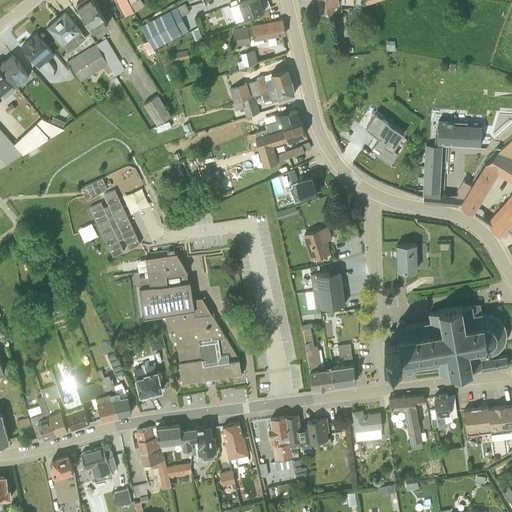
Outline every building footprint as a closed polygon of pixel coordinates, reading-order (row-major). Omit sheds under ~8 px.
[(109,20),(96,0),(76,0),(94,29),(109,20)] [(119,0),(125,12),(134,7),(133,6),(130,0),(119,0)] [(185,0),(181,0),(176,3),(142,21),(149,35),(143,39),(149,50),(154,47),(153,45),(187,27),(180,12),(189,7),(185,0)] [(235,0),(230,2),(236,17),(264,7),(270,5),(268,0),(235,0)] [(320,0),(321,9),(341,6),(340,0),(320,0)] [(82,26),(65,7),(47,23),(68,49),(86,33),(81,27),(82,26)] [(335,13),(337,33),(348,31),(346,12),(335,13)] [(232,25),(235,42),(250,40),(250,43),(264,41),(263,34),(285,31),(283,18),(248,24),(247,23),(232,25)] [(54,49),(37,29),(21,42),(39,63),(54,49)] [(125,65),(106,34),(96,40),(108,59),(115,70),(125,65)] [(394,35),(386,35),(386,45),(394,45),(394,35)] [(109,71),(116,80),(120,78),(108,59),(96,39),(67,57),(80,77),(87,73),(88,74),(94,71),(93,69),(103,63),(108,71),(109,71)] [(189,53),(187,45),(170,49),(172,57),(189,53)] [(241,50),(243,63),(257,60),(254,47),(241,50)] [(29,71),(12,52),(0,60),(0,63),(15,83),(29,71)] [(0,89),(0,90),(12,80),(0,64),(0,89)] [(233,98),(292,78),(288,66),(256,75),(256,77),(247,80),(247,79),(229,85),(233,98)] [(294,92),(292,78),(232,99),(235,107),(243,105),(245,114),(249,113),(259,110),(255,95),(262,93),(264,100),(271,98),(272,100),(280,98),(280,96),(294,92)] [(144,99),(157,120),(171,111),(158,90),(144,99)] [(5,105),(10,110),(15,104),(11,100),(5,105)] [(259,110),(249,113),(254,130),(266,126),(268,130),(301,120),(297,107),(283,111),(282,110),(263,116),(262,110),(259,110)] [(376,108),(369,119),(382,127),(371,145),(378,149),(377,150),(383,155),(383,156),(390,160),(390,159),(391,160),(398,149),(396,148),(402,139),(397,137),(403,128),(382,115),(384,112),(376,108)] [(53,113),(50,118),(62,123),(64,118),(53,113)] [(0,163),(64,125),(41,114),(14,140),(0,124),(0,163)] [(434,139),(425,139),(423,197),(423,198),(445,200),(458,201),(471,181),(462,176),(456,187),(457,188),(454,191),(439,190),(441,140),(443,140),(443,139),(480,140),(480,122),(480,120),(467,120),(467,117),(454,116),(454,115),(437,114),(436,128),(435,128),(434,139)] [(155,124),(158,129),(171,123),(168,117),(155,124)] [(184,121),(187,130),(193,128),(189,119),(184,121)] [(302,143),(302,144),(276,153),(272,142),(305,133),(301,120),(268,130),(266,126),(254,130),(264,164),(278,160),(277,158),(310,147),(308,141),(302,143)] [(511,133),(486,160),(460,202),(472,210),(496,171),(511,180),(511,188),(506,196),(507,197),(487,221),(499,235),(507,227),(511,231),(511,154),(511,153),(511,133)] [(205,160),(201,151),(197,153),(201,162),(205,160)] [(216,191),(224,188),(217,167),(207,171),(208,171),(205,173),(206,178),(193,182),(194,186),(199,185),(200,187),(213,183),(215,191),(216,191)] [(292,190),(295,198),(302,196),(302,197),(318,191),(312,173),(297,177),(294,167),(287,169),(292,183),(289,184),(291,190),(292,190)] [(103,175),(81,185),(85,195),(107,185),(103,175)] [(100,200),(90,205),(113,255),(123,250),(118,239),(124,236),(129,246),(140,241),(115,186),(104,191),(109,203),(103,206),(100,200)] [(94,220),(80,224),(85,239),(99,234),(94,220)] [(303,231),(311,257),(330,250),(325,238),(331,236),(327,223),(303,231)] [(416,240),(396,241),(396,267),(417,267),(416,240)] [(148,274),(145,275),(139,276),(140,285),(139,286),(144,315),(164,311),(166,323),(174,329),(219,323),(202,294),(193,296),(190,278),(188,278),(186,269),(188,269),(176,251),(174,251),(174,247),(167,248),(167,252),(146,255),(148,274)] [(315,261),(332,255),(331,250),(313,256),(315,261)] [(28,255),(22,257),(25,268),(31,266),(28,255)] [(148,274),(146,255),(137,257),(138,269),(144,268),(145,275),(148,274)] [(312,288),(342,284),(340,268),(310,272),(312,288)] [(315,306),(345,302),(342,284),(312,288),(315,306)] [(391,341),(384,342),(386,358),(394,357),(396,368),(403,367),(403,369),(404,370),(404,371),(405,372),(406,373),(407,373),(408,373),(410,373),(411,373),(412,372),(412,371),(413,369),(413,368),(413,367),(438,363),(439,372),(449,370),(450,371),(472,368),(472,366),(481,365),(481,369),(508,365),(506,355),(495,357),(494,351),(496,350),(500,347),(503,344),(504,340),(506,336),(506,332),(505,328),(504,325),(502,321),(500,319),(497,316),(492,314),(488,313),(482,313),(479,303),(472,305),(472,304),(462,306),(462,304),(438,308),(439,309),(429,311),(430,320),(406,324),(404,321),(403,320),(402,320),(401,320),(399,320),(398,321),(397,323),(396,325),(396,326),(396,328),(389,329),(391,341)] [(331,366),(324,367),(321,349),(318,349),(317,344),(314,345),(310,326),(311,326),(310,321),(301,323),(304,341),(311,387),(333,384),(331,366)] [(219,323),(174,329),(182,379),(182,385),(210,380),(242,375),(239,357),(219,323)] [(148,334),(152,349),(165,345),(161,330),(148,334)] [(331,366),(333,384),(355,381),(350,342),(338,344),(339,356),(342,356),(343,364),(331,366)] [(115,350),(107,353),(116,374),(123,371),(115,350)] [(132,368),(139,396),(163,390),(158,369),(156,369),(155,362),(146,364),(146,362),(141,363),(142,365),(132,368)] [(75,384),(72,374),(69,368),(64,369),(67,376),(66,376),(70,388),(69,388),(73,400),(63,404),(71,428),(89,422),(82,402),(81,402),(75,384)] [(118,415),(130,412),(125,391),(122,383),(122,382),(114,385),(112,378),(110,378),(109,374),(104,375),(101,368),(97,369),(105,393),(110,391),(118,415)] [(78,372),(72,374),(81,402),(90,398),(94,408),(99,407),(104,419),(118,415),(110,391),(105,393),(101,381),(83,386),(82,384),(83,384),(78,372)] [(56,433),(68,430),(57,401),(55,397),(60,395),(56,383),(40,389),(43,395),(56,433)] [(435,409),(430,410),(432,427),(437,426),(438,429),(445,428),(443,414),(451,413),(452,417),(457,417),(454,394),(434,397),(435,409)] [(43,395),(36,397),(42,412),(30,417),(34,430),(35,430),(37,438),(44,436),(44,437),(56,433),(43,395)] [(412,450),(423,449),(415,404),(424,403),(423,395),(389,398),(391,411),(392,411),(403,409),(412,450)] [(511,414),(511,405),(505,406),(504,405),(499,406),(504,440),(511,438),(511,414)] [(488,409),(492,442),(504,440),(499,406),(494,406),(494,408),(488,409)] [(0,407),(0,442),(9,440),(0,407)] [(487,407),(475,408),(479,434),(490,433),(487,407)] [(475,408),(463,410),(466,436),(479,434),(475,408)] [(356,441),(381,438),(380,429),(382,429),(380,412),(363,414),(362,410),(351,411),(354,432),(355,432),(356,441)] [(322,446),(331,445),(330,439),(328,439),(326,431),(329,431),(327,418),(307,421),(307,427),(301,428),(298,414),(286,416),(291,448),(301,446),(302,449),(311,448),(310,442),(321,440),(322,446)] [(259,465),(263,485),(295,478),(286,416),(270,418),(271,427),(269,428),(271,445),(274,445),(275,446),(272,447),(274,462),(259,465)] [(30,424),(28,417),(16,421),(18,427),(30,424)] [(228,425),(222,426),(226,442),(224,442),(229,460),(248,456),(244,438),(242,438),(239,422),(233,424),(233,423),(228,424),(228,425)] [(211,424),(195,426),(197,440),(191,441),(192,448),(191,454),(200,453),(200,457),(204,460),(212,459),(215,456),(215,452),(217,451),(215,436),(212,437),(211,424)] [(156,427),(162,451),(174,449),(173,443),(181,442),(181,435),(179,425),(156,427)] [(157,468),(161,489),(170,487),(169,479),(167,466),(162,451),(156,427),(150,427),(136,431),(144,470),(157,468)] [(182,449),(192,448),(191,441),(197,440),(195,428),(187,429),(186,430),(187,434),(181,435),(182,449)] [(360,444),(355,445),(355,455),(363,455),(363,451),(361,451),(360,444)] [(103,446),(80,453),(85,469),(90,467),(95,481),(111,476),(109,470),(116,468),(111,452),(110,451),(109,449),(106,448),(104,448),(103,446)] [(62,511),(80,511),(78,498),(68,455),(52,459),(51,461),(53,469),(51,469),(51,470),(53,477),(57,502),(58,503),(60,502),(62,511)] [(295,476),(307,474),(306,467),(301,467),(299,457),(292,459),(295,476)] [(191,473),(189,463),(167,466),(169,479),(184,476),(184,474),(191,473)] [(219,473),(222,486),(235,483),(232,470),(219,473)] [(480,475),(477,483),(483,485),(486,478),(480,475)] [(5,476),(0,476),(0,499),(11,499),(10,488),(7,489),(5,476)] [(135,503),(136,511),(138,511),(142,511),(141,503),(149,501),(146,489),(148,489),(147,484),(131,488),(134,499),(139,498),(140,502),(135,503)] [(395,492),(394,486),(377,488),(378,495),(395,492)] [(511,500),(511,493),(508,487),(501,491),(508,503),(511,500)] [(118,510),(135,506),(135,503),(134,503),(133,501),(131,502),(128,488),(113,492),(118,510)]
